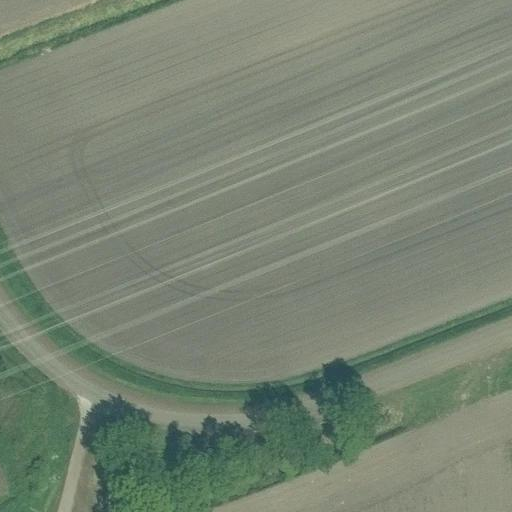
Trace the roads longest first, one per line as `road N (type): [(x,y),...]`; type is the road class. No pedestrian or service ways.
road 1 (unclassified): [(511,331),(360,391),(279,415),(217,422),(136,414),(92,396),(50,367),(0,314)]
road 2 (track): [(92,396),(61,511)]
